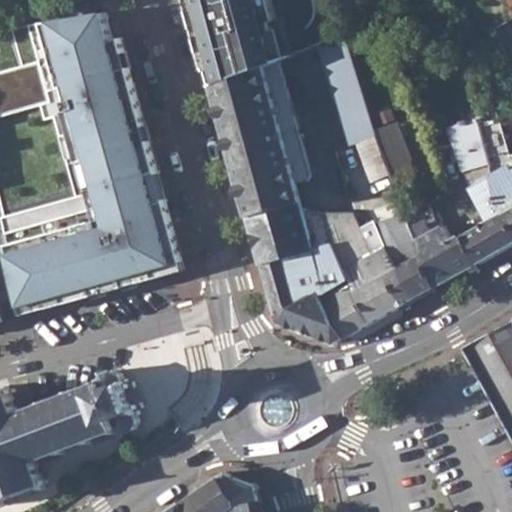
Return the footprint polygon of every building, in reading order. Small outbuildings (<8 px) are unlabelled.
[(191,0),(211,68),(215,85),(282,61),(285,59),(275,22),(280,21),(273,0),(191,0)] [(4,217),(28,314),(168,275),(166,267),(186,262),(124,38),(116,40),(108,12),(32,25),(42,61),(0,72),(0,117),(44,105),(48,120),(58,117),(80,197),(4,217)] [(275,22),(285,59),(295,55),(285,19),(280,21),(275,22)] [(347,35),(319,46),(350,146),(359,142),(378,135),(376,128),(359,76),(347,35)] [(282,61),(215,85),(224,120),(238,169),(246,198),(250,214),(283,207),(285,207),(306,209),(303,198),(298,184),(305,182),(308,179),(312,172),(282,61)] [(496,105),(477,111),(479,117),(493,165),(495,192),(511,221),(511,156),(496,106),(496,105)] [(491,219),(464,233),(479,261),(511,242),(511,221),(495,192),(493,165),(479,117),(448,126),(461,163),(470,186),(491,219)] [(399,121),(376,128),(378,135),(391,168),(410,160),(414,159),(399,121)] [(378,135),(359,142),(372,180),(392,172),(391,168),(378,135)] [(410,160),(391,168),(392,172),(397,183),(397,185),(417,177),(410,160)] [(397,185),(397,183),(387,187),(392,203),(403,198),(397,185)] [(429,204),(408,213),(419,242),(436,287),(468,270),(467,268),(479,261),(464,233),(453,238),(446,226),(442,227),(429,204)] [(283,207),(250,214),(264,262),(299,252),(285,207),(283,207)] [(299,252),(264,262),(278,314),(306,300),(305,298),(320,288),(303,253),(334,238),(327,211),(306,209),(285,207),(299,252)] [(388,245),(387,246),(398,267),(385,274),(401,306),(408,302),(409,303),(436,287),(419,242),(408,213),(407,210),(392,218),(400,239),(388,245)] [(351,278),(326,294),(337,316),(348,335),(350,334),(351,335),(398,308),(399,307),(401,306),(385,274),(398,267),(387,246),(374,252),(354,211),(327,211),(334,238),(351,278)] [(334,238),(303,253),(320,288),(321,287),(326,294),(351,278),(334,238)] [(166,267),(168,275),(188,270),(186,262),(166,267)] [(306,300),(278,314),(281,323),(335,342),(348,335),(337,316),(326,294),(321,287),(320,288),(305,298),(306,300)] [(511,320),(473,342),(477,351),(511,330),(511,320)] [(511,330),(477,351),(511,414),(511,330)] [(473,342),(465,347),(468,353),(511,433),(511,414),(477,351),(473,342)] [(13,388),(11,384),(7,386),(9,389),(0,392),(0,501),(1,501),(2,506),(7,505),(5,500),(44,485),(46,490),(50,488),(48,483),(52,482),(51,478),(47,480),(39,459),(62,449),(64,453),(68,452),(67,447),(89,439),(91,443),(95,441),(93,437),(117,428),(119,432),(122,431),(121,427),(123,426),(129,433),(136,430),(137,422),(134,416),(138,414),(136,410),(141,408),(131,382),(127,383),(126,378),(122,379),(120,372),(115,367),(106,370),(106,380),(105,381),(102,375),(98,377),(100,382),(77,391),(74,386),(70,388),(72,393),(49,402),(47,398),(43,399),(44,403),(21,412),(14,392),(18,391),(16,387),(13,388)] [(226,471),(219,475),(238,503),(252,494),(255,488),(254,484),(226,471)] [(219,475),(192,493),(205,511),(233,511),(232,509),(238,503),(219,475)] [(205,511),(192,493),(164,511),(205,511)] [(238,503),(232,509),(233,511),(257,511),(256,505),(252,494),(238,503)]
